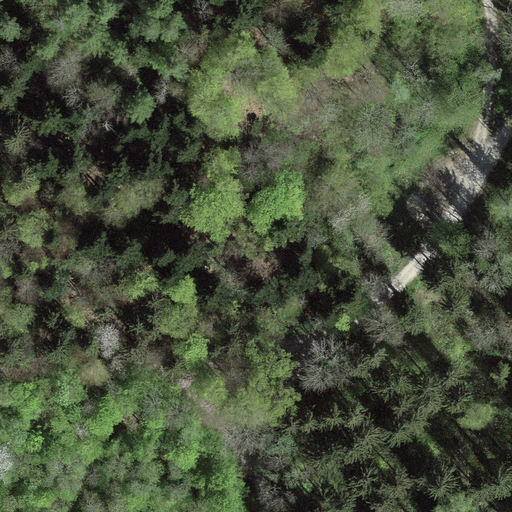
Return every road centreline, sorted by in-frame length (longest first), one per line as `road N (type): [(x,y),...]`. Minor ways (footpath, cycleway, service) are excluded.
road 1 (track): [(332,332),(174,370),(0,372)]
road 2 (track): [(479,184),(416,270),(378,306),(332,332)]
road 3 (track): [(490,0),(497,32),(479,184)]
road 4 (track): [(265,511),(255,469),(213,407),(174,370)]
road 5 (track): [(332,332),(293,372),(270,413),(255,469)]
